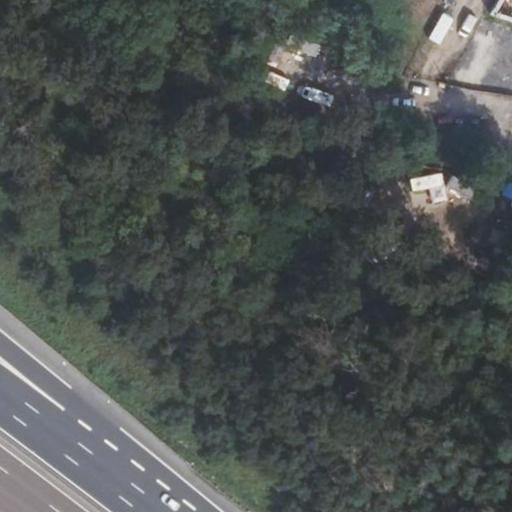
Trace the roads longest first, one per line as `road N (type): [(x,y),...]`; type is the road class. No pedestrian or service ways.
road 1 (motorway): [(200,511),(0,342)]
road 2 (motorway): [(156,511),(0,393)]
